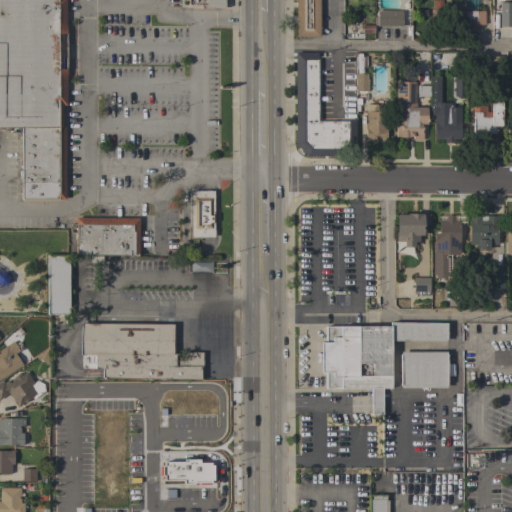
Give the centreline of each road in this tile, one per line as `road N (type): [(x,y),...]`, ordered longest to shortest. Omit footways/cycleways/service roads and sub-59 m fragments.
road 1 (secondary): [(268,257),(268,511)]
road 2 (residential): [(268,181),(511,183)]
